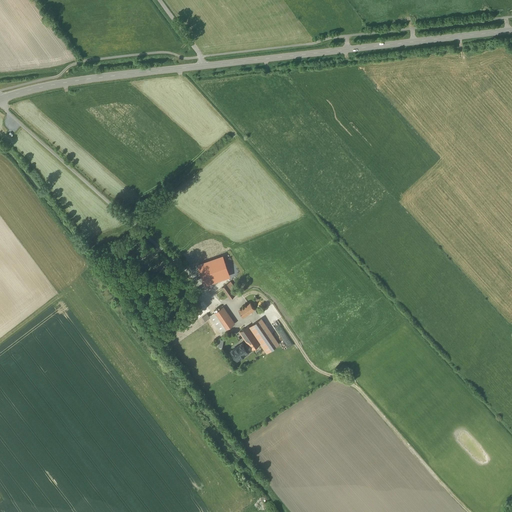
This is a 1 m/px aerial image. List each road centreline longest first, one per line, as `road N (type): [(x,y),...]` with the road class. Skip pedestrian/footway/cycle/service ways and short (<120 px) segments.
road 1 (track): [(470,511),(362,392),(311,365),(263,299),(237,299)]
road 2 (tertiary): [(206,65),(511,29)]
road 3 (tertiary): [(0,98),(206,65)]
